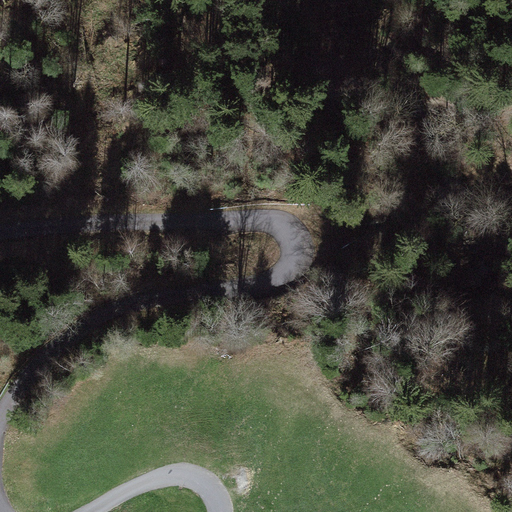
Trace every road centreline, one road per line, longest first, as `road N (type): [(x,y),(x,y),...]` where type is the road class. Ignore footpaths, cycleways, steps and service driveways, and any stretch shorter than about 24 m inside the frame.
road 1 (residential): [(11,511),(0,477),(10,407),(85,321),(273,276),(299,255),(298,230),(265,219),(0,228)]
road 2 (residential): [(224,511),(225,498),(205,475),(157,481),(97,511)]
